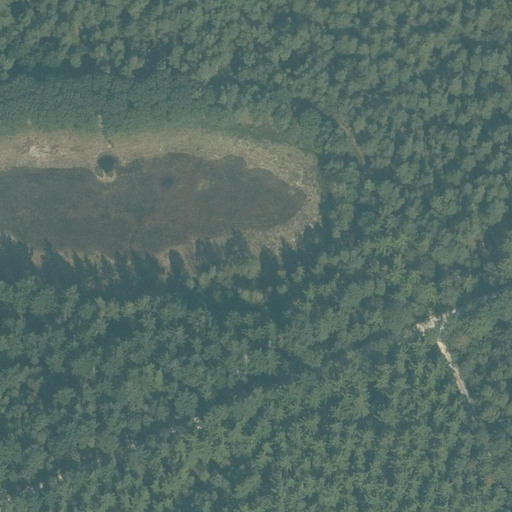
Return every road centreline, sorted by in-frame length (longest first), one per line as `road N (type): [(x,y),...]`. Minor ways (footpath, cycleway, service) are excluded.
road 1 (unclassified): [(0,507),(432,323)]
road 2 (unclassified): [(511,497),(432,323)]
